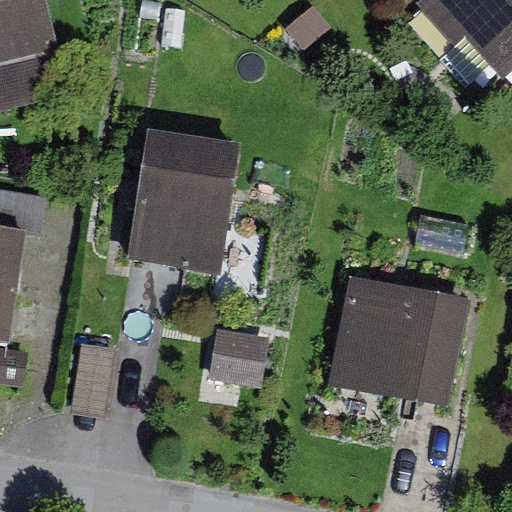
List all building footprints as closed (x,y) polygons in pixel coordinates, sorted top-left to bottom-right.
[(52,0),(0,0),(0,100),(35,92),(24,45),(61,36),(52,0)] [(511,90),(511,0),(432,0),(424,7),(504,98),(511,90)] [(258,149),(172,132),(147,260),(233,277),(258,149)] [(0,355),(25,360),(50,185),(0,177),(0,355)] [(459,298),(347,278),(328,382),(441,402),(459,298)] [(213,387),(264,394),(271,344),(220,337),(213,387)] [(131,352),(88,343),(76,403),(119,412),(131,352)]
